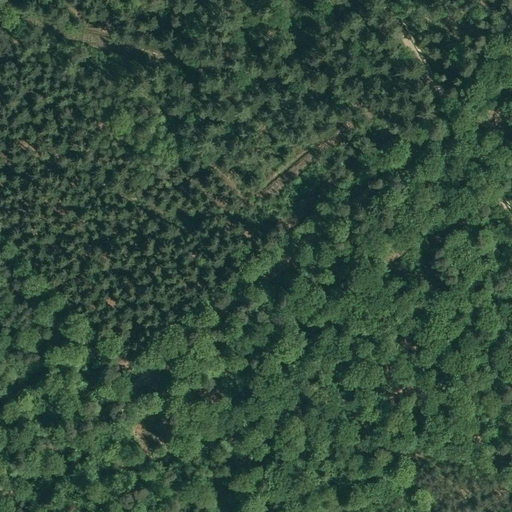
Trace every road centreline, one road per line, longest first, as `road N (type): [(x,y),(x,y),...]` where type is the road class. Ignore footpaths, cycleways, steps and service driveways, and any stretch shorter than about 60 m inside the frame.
road 1 (track): [(451,110),(0,495)]
road 2 (track): [(145,372),(212,427),(230,511)]
road 3 (track): [(384,0),(451,110)]
